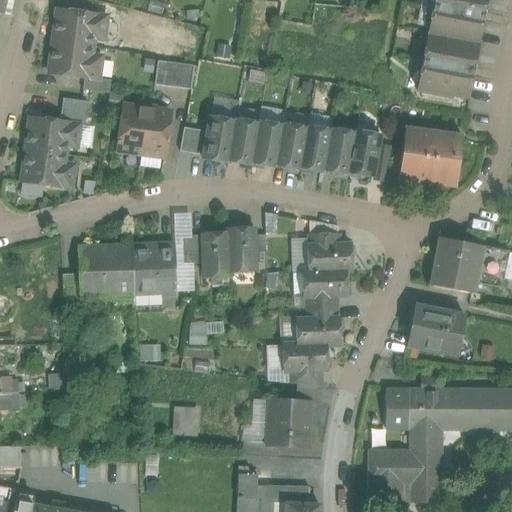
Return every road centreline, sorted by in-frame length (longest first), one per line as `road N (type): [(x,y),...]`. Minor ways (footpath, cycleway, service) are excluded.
road 1 (residential): [(413,227),(197,192),(0,239)]
road 2 (residential): [(334,511),(351,390),(413,227)]
road 3 (residential): [(511,71),(491,175),(473,209),(413,227)]
road 4 (residential): [(0,133),(32,0)]
